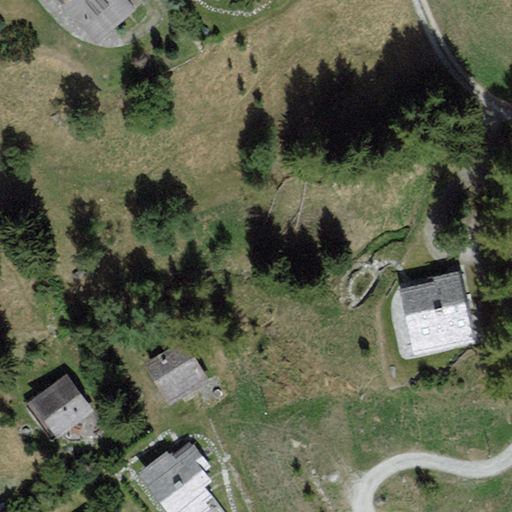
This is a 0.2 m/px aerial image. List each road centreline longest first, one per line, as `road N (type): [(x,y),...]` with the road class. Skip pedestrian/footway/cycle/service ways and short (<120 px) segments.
road 1 (track): [(367,511),(369,483),(392,462),(426,457),(482,469),(511,454)]
road 2 (track): [(511,107),(491,100),(455,68),(419,0)]
